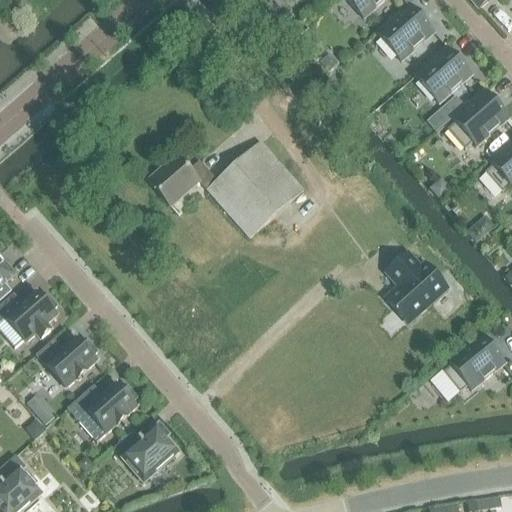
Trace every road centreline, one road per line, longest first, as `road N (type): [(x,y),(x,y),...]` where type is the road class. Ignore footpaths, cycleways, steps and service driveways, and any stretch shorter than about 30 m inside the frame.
road 1 (residential): [(282,511),(21,220)]
road 2 (unclassified): [(0,129),(150,0)]
road 3 (residential): [(357,511),(511,481)]
